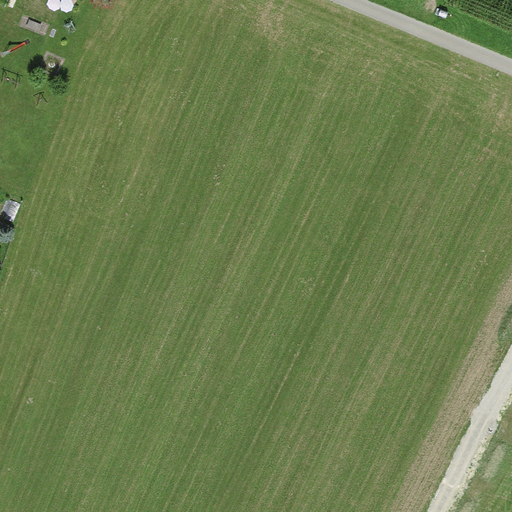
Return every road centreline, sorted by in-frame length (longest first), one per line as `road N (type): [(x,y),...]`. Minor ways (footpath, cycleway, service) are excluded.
road 1 (residential): [(343,0),(511,70)]
road 2 (track): [(434,511),(511,359)]
